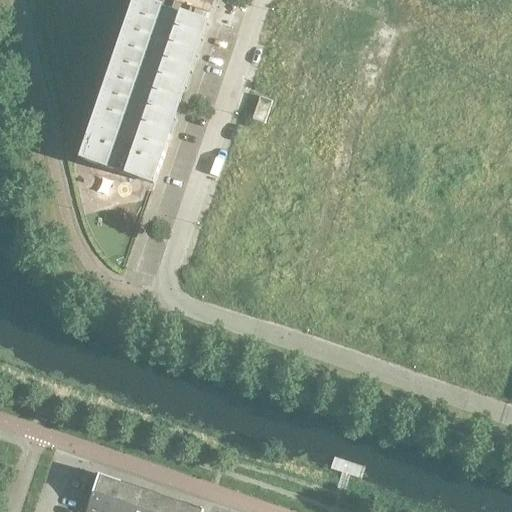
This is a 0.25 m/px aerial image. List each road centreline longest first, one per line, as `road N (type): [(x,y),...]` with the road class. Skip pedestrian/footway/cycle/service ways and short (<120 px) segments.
road 1 (residential): [(511,415),(165,295),(263,0)]
road 2 (unclassified): [(43,511),(66,444),(253,511)]
